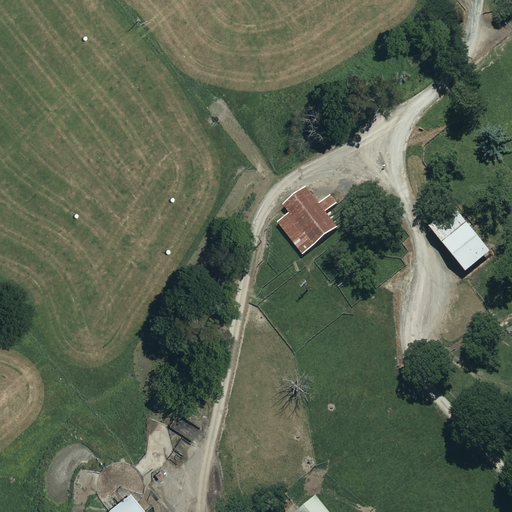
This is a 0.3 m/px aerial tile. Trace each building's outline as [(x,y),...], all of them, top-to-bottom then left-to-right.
[(307,189),(285,207),(290,214),(278,224),(303,255),(337,228),(326,213),(338,204),(331,195),(319,205),(307,189)] [(491,254),(455,209),(430,229),(465,273),(491,254)] [(199,430),(175,415),(168,426),(192,441),(199,430)] [(144,511),(129,493),(107,510),(108,511),(144,511)] [(328,511),(317,497),(303,508),(297,511),(328,511)]
